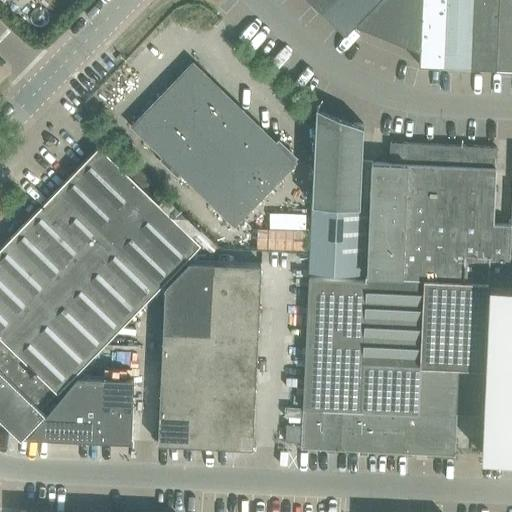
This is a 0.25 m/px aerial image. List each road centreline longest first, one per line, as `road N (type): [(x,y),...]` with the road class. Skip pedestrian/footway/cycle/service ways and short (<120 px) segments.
road 1 (unclassified): [(511,493),(35,472),(0,464)]
road 2 (unclassified): [(511,108),(427,104),(371,90),(315,54),(258,0)]
